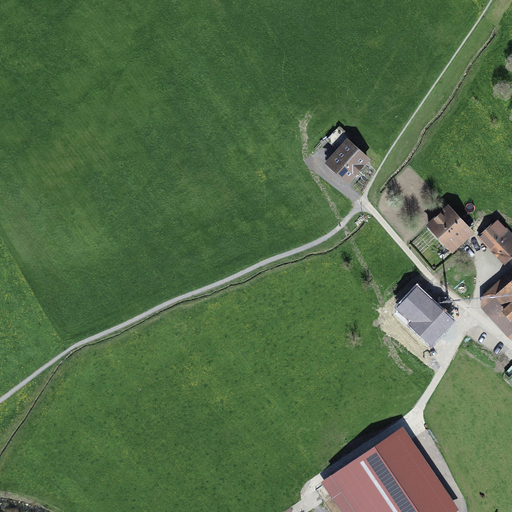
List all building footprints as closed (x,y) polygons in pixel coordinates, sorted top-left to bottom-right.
[(262,122),(233,141),(255,180),(285,161),(262,122)] [(352,138),(339,126),(329,138),(341,149),(329,163),(348,181),(367,160),(348,143),(352,138)] [(450,249),(470,231),(450,208),(429,226),(450,249)] [(511,234),(498,220),(479,238),(490,249),(494,246),(506,259),(511,254),(511,234)] [(511,282),(510,285),(505,280),(484,298),(485,309),(511,338),(511,282)] [(447,511),(453,509),(401,432),(325,484),(343,511),(447,511)]
